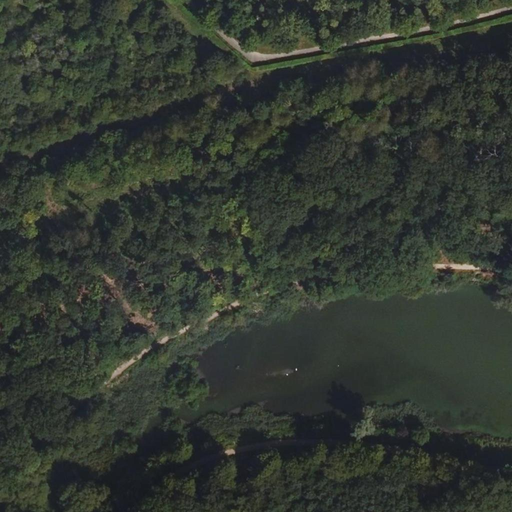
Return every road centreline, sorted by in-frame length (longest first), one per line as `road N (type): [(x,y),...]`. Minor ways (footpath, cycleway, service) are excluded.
road 1 (track): [(0,469),(137,356),(278,287),(406,264),(511,269)]
road 2 (track): [(0,167),(228,88),(402,57),(511,26)]
road 3 (track): [(128,511),(181,470),(263,445),(376,446),(511,473)]
